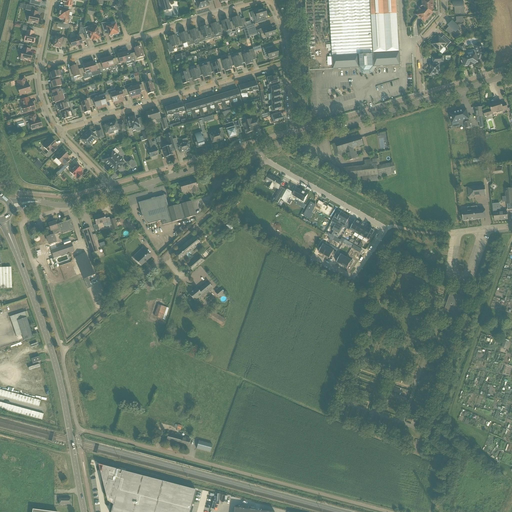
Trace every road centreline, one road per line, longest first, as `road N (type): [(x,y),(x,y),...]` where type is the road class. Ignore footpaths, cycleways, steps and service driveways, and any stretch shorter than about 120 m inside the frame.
road 1 (track): [(388,511),(79,428)]
road 2 (secondary): [(85,511),(62,378),(10,239)]
road 3 (track): [(511,231),(450,415),(511,478)]
road 4 (residential): [(63,353),(264,160)]
road 5 (residential): [(58,131),(287,63)]
road 6 (residential): [(264,160),(384,228),(352,278),(316,258)]
road 7 (residential): [(126,40),(265,0),(278,10),(287,63)]
road 8 (residential): [(63,353),(19,225),(63,206)]
road 9 (tertiary): [(109,194),(261,150)]
road 10 (tertiary): [(294,140),(421,102)]
